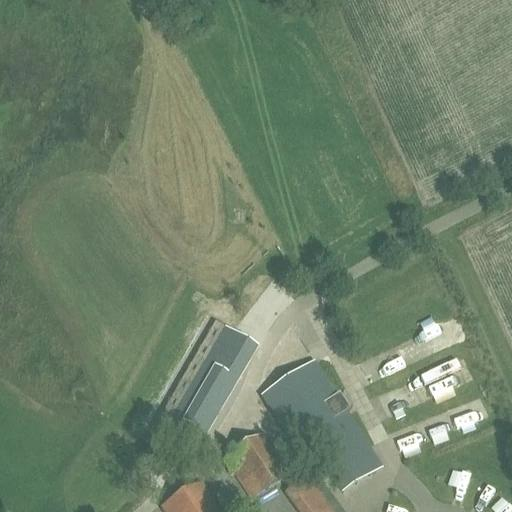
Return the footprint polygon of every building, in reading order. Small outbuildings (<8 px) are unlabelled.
[(224,330),(214,348),(243,365),(254,347),(224,330)] [(233,382),(243,365),(214,348),(204,365),(233,382)] [(369,448),(314,364),(262,398),(298,452),(309,444),(329,474),(369,448)] [(223,400),(233,382),(204,365),(194,383),(223,400)] [(194,383),(184,400),(213,417),(223,400),(194,383)] [(203,434),(213,417),(184,400),(174,417),(203,434)] [(174,417),(163,435),(157,447),(171,455),(178,444),(193,452),(203,434),(174,417)] [(225,462),(250,501),(289,476),(263,437),(225,462)] [(309,479),(289,492),(301,510),(321,496),(309,479)] [(162,509),(163,511),(218,511),(202,484),(162,509)]
